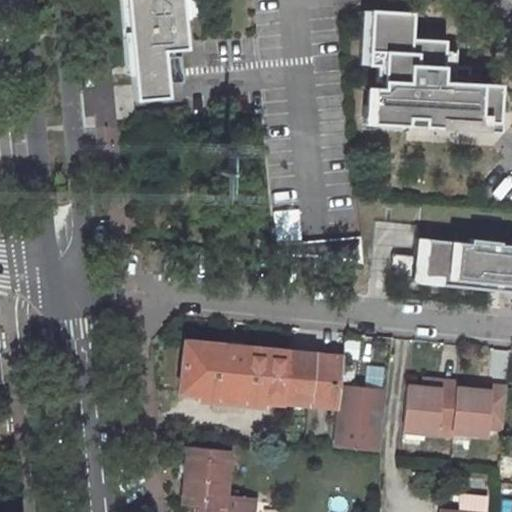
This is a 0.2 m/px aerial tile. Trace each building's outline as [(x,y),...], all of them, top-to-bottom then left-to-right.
[(167,0),(111,0),(120,101),(175,97),(167,0)] [(493,129),(494,81),(437,79),(438,37),(406,36),(407,10),(355,8),(353,64),(371,65),(370,85),(354,84),(353,125),(493,129)] [(272,237),(297,236),(295,189),(270,190),(272,237)] [(511,244),(414,237),(410,282),(511,290),(511,244)] [(262,403),(335,409),(337,383),(341,352),(178,336),(172,393),(193,396),(192,401),(262,407),(262,403)] [(438,382),(420,380),(419,389),(437,391),(438,382)] [(455,390),(456,384),(438,382),(437,391),(419,389),(404,387),(399,432),(450,438),(450,434),(455,390)] [(384,388),(337,383),(335,409),(331,447),(377,451),(384,388)] [(489,394),(472,392),(455,390),(450,434),(487,438),(488,430),(504,432),(508,389),(490,388),(489,394)] [(182,445),(176,504),(196,507),(195,511),(254,511),(257,498),(226,495),(230,450),(182,445)]
